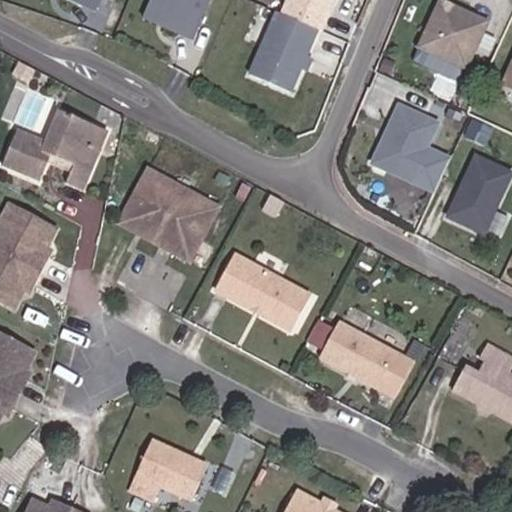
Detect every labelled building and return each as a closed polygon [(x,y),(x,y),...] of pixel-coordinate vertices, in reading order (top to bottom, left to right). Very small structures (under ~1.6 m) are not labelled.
[(199,34),(214,0),(154,0),(150,12),(199,34)] [(332,27),(343,0),(296,0),(292,9),(328,25),(332,27)] [(481,67),(503,20),(461,0),(455,0),(435,45),(481,67)] [(300,88),(328,25),(292,9),(287,7),(259,69),(300,88)] [(424,181),(452,122),(413,104),(400,131),(402,136),(399,142),(396,141),(385,162),(424,181)] [(86,187),(104,194),(121,153),(107,148),(114,131),(80,117),(67,146),(39,134),(25,167),(64,184),(70,167),(73,159),(94,167),(91,176),(86,187)] [(107,148),(121,153),(127,137),(114,131),(107,148)] [(498,231),(511,201),(511,163),(490,153),(462,214),(498,231)] [(91,176),(94,167),(73,159),(70,167),(91,176)] [(213,265),(243,208),(173,170),(144,228),(213,265)] [(59,262),(64,253),(77,229),(31,205),(0,264),(0,290),(35,309),(44,292),(47,286),(59,262)] [(59,262),(66,265),(70,257),(64,253),(59,262)] [(315,334),(333,300),(256,258),(239,293),(315,334)] [(44,292),(51,295),(54,289),(47,286),(44,292)] [(435,361),(418,351),(360,320),(356,327),(342,320),(330,342),(344,349),(340,356),(416,396),(435,361)] [(46,386),(50,379),(62,356),(16,332),(0,363),(0,421),(23,434),(32,414),(35,408),(42,411),(53,389),(46,386)] [(511,410),(511,349),(506,347),(499,361),(505,364),(500,374),(487,367),(475,391),(511,410)] [(46,386),(53,389),(57,383),(50,379),(46,386)] [(32,414),(38,417),(42,411),(35,408),(32,414)] [(182,489),(214,503),(231,467),(176,442),(153,493),(176,503),(182,489)] [(0,503),(11,480),(0,474),(0,503)] [(308,511),(356,511),(319,492),(308,511)] [(48,511),(102,511),(80,502),(77,508),(71,505),(55,498),(48,511)] [(77,508),(80,502),(73,499),(71,505),(77,508)] [(359,506),(348,501),(345,506),(356,511),(359,506)]
